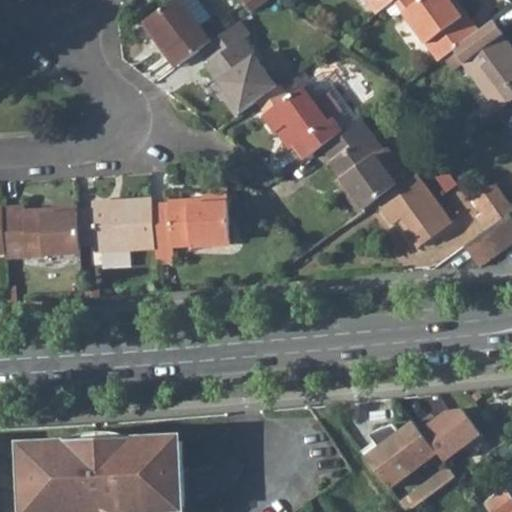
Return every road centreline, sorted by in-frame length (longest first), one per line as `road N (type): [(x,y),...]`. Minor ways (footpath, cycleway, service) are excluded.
road 1 (tertiary): [(0,361),(511,321)]
road 2 (residential): [(0,156),(91,151),(126,121),(116,88),(57,42)]
